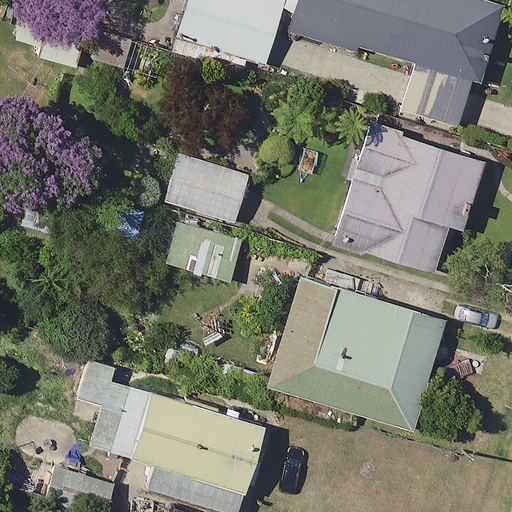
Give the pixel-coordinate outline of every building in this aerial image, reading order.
[(177,0),(165,42),(255,70),(271,17),(347,41),(349,35),(405,52),(390,98),(450,116),(465,69),(472,71),(494,0),(177,0)] [(81,20),(16,5),(6,44),(71,59),(81,20)] [(100,14),(85,55),(118,67),(133,26),(100,14)] [(477,148),(361,112),(324,230),(426,262),(441,212),(456,217),(477,148)] [(244,163),(172,143),(158,193),(230,213),(244,163)] [(141,200),(94,181),(81,213),(128,231),(141,200)] [(236,232),(171,215),(160,257),(225,275),(236,232)] [(439,307),(293,264),(259,376),(405,419),(439,307)] [(258,405),(84,354),(73,392),(98,400),(87,438),(148,456),(140,483),(228,508),(237,479),(249,483),(259,449),(246,446),(258,405)] [(110,481),(51,459),(41,485),(99,508),(110,481)]
